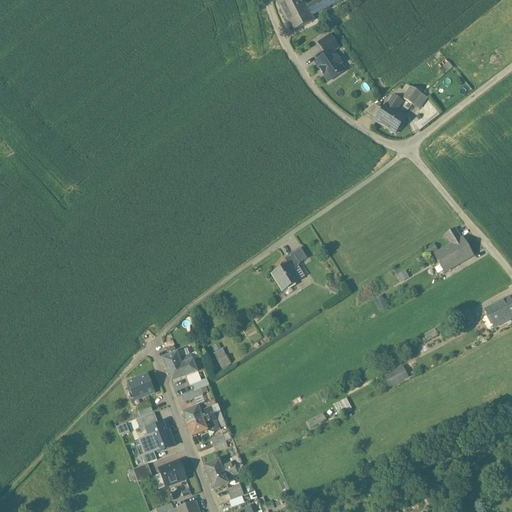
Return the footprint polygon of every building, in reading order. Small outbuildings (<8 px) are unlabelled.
[(307,9),(301,0),(282,0),(276,5),(295,35),(293,36),(299,44),(323,29),(318,21),(315,22),(312,16),(307,9)] [(324,0),(307,9),(312,16),(313,15),(314,17),(346,0),(324,0)] [(330,36),(319,44),(326,56),(332,52),(332,53),(338,48),(330,36)] [(332,53),(332,52),(326,56),(315,63),(328,82),(344,72),(340,65),(341,64),(337,58),(336,59),(332,53)] [(455,66),(450,60),(445,66),(449,71),(455,66)] [(422,94),(411,88),(404,99),(414,106),(422,94)] [(394,96),(388,105),(387,105),(376,122),(395,135),(406,118),(396,111),(402,102),(394,96)] [(456,230),(445,236),(451,246),(462,239),(456,230)] [(451,246),(449,247),(460,264),(474,256),(463,239),(462,239),(451,246)] [(449,247),(435,255),(445,272),(460,264),(449,247)] [(301,249),(292,254),(293,255),(299,264),(307,259),(301,249)] [(293,255),(285,260),(288,265),(289,265),(292,270),(298,266),(300,265),(299,264),(293,255)] [(288,265),(273,275),(283,291),(305,278),(298,266),(292,270),(289,265),(288,265)] [(442,275),(444,279),(459,271),(457,266),(442,275)] [(340,288),(335,286),(332,293),(337,295),(340,288)] [(381,297),(374,301),(380,310),(387,306),(381,297)] [(511,303),(510,299),(497,305),(505,320),(502,322),(503,324),(511,319),(511,303)] [(497,305),(485,311),(494,328),(503,324),(502,322),(505,320),(497,305)] [(468,310),(459,315),(462,321),(472,316),(468,310)] [(472,316),(462,321),(465,327),(475,322),(472,316)] [(223,349),(214,352),(219,365),(228,362),(223,349)] [(177,353),(162,360),(166,372),(193,361),(191,355),(180,359),(177,353)] [(198,359),(193,361),(198,374),(203,371),(198,359)] [(193,361),(166,372),(171,384),(198,374),(193,361)] [(412,376),(406,364),(386,374),(392,386),(412,376)] [(148,376),(128,383),(134,400),(146,396),(146,397),(155,394),(148,376)] [(338,416),(351,410),(347,398),(333,404),(338,416)] [(215,401),(183,414),(187,426),(203,420),(214,416),(220,413),(218,407),(217,407),(215,401)] [(150,406),(130,413),(133,422),(136,421),(153,414),(150,406)] [(153,414),(136,421),(139,428),(140,430),(146,428),(145,426),(154,423),(156,427),(159,426),(154,414),(153,414)] [(323,414),(306,421),(309,428),(326,421),(323,414)] [(214,416),(203,420),(205,426),(216,422),(214,416)] [(203,420),(187,426),(192,438),(208,432),(205,426),(203,420)] [(133,422),(121,427),(124,434),(139,428),(136,421),(133,422)] [(159,426),(156,427),(154,423),(145,426),(146,428),(140,430),(141,433),(147,431),(150,438),(140,442),(145,456),(157,452),(164,449),(165,450),(164,451),(174,447),(168,431),(166,432),(163,424),(159,426)] [(223,435),(211,440),(213,447),(226,442),(223,435)] [(226,442),(213,447),(216,453),(228,448),(226,442)] [(219,461),(204,467),(208,479),(224,473),(222,467),(219,461)] [(179,463),(160,471),(166,488),(186,480),(179,463)] [(233,463),(222,467),(224,473),(235,469),(233,463)] [(148,465),(133,471),(138,483),(153,478),(148,465)] [(224,473),(208,479),(213,492),(229,485),(227,480),(238,475),(235,469),(224,473)] [(240,485),(228,490),(232,501),(244,496),(240,485)] [(198,511),(195,503),(176,510),(176,511),(198,511)]
